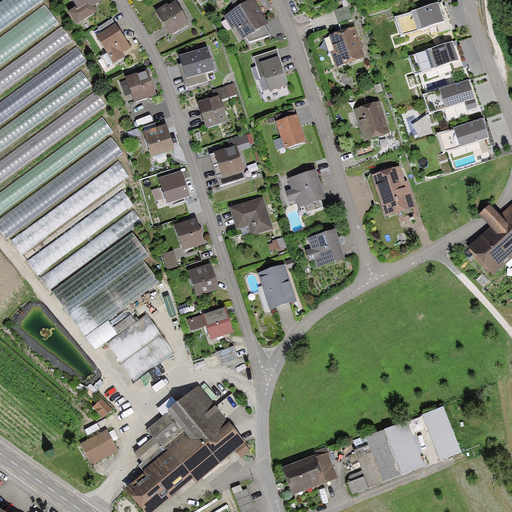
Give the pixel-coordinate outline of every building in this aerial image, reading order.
[(98,0),(69,0),(74,7),(66,12),(73,23),(93,11),(89,6),(99,1),(98,0)] [(232,30),(235,28),(243,41),(269,24),(253,0),(250,0),(224,17),(232,30)] [(168,4),(155,12),(170,37),(190,24),(175,1),(169,5),(168,4)] [(442,3),(394,18),(401,38),(436,26),(439,34),(453,29),(446,6),(444,7),(442,3)] [(127,46),(113,24),(94,36),(112,63),(122,56),(119,52),(127,46)] [(355,28),(329,36),(334,51),(330,52),(335,68),(365,58),(355,28)] [(453,43),(408,57),(415,77),(459,62),(453,43)] [(209,48),(179,57),(187,81),(216,71),(209,48)] [(273,51),(250,59),(257,79),(261,78),(265,90),(284,84),(273,51)] [(146,69),(124,77),(133,100),(154,93),(146,69)] [(215,95),(197,102),(206,126),(229,118),(222,99),(237,94),(233,82),(213,89),(215,95)] [(468,83),(428,96),(434,114),(474,101),(468,83)] [(377,103),(352,111),(362,142),(387,134),(377,103)] [(295,115),(274,122),(283,148),(304,141),(295,115)] [(481,122),(441,135),(447,154),(487,140),(481,122)] [(164,125),(142,131),(149,155),(171,148),(164,125)] [(229,148),(212,154),(219,178),(243,171),(237,151),(247,148),(244,136),(227,141),(229,148)] [(396,168),(371,177),(384,214),(404,207),(407,215),(417,212),(409,188),(404,190),(396,168)] [(313,171),(286,180),(289,190),(284,192),(287,201),(293,199),(296,207),(322,198),(313,171)] [(180,173),(158,179),(164,202),(186,196),(180,173)] [(263,197),(229,207),(236,230),(249,226),(252,235),(273,228),(263,197)] [(489,205),(478,215),(489,227),(467,248),(492,275),(511,256),(511,202),(499,215),(489,205)] [(193,219),(172,227),(180,250),(201,242),(193,219)] [(336,230),(307,239),(311,250),(305,252),(309,263),(315,261),(317,269),(346,260),(336,230)] [(171,253),(161,256),(165,270),(175,268),(171,253)] [(208,265),(187,272),(194,294),(216,287),(208,265)] [(282,266),(256,274),(268,311),(293,303),(282,266)] [(223,310),(186,321),(189,330),(203,325),(208,339),(230,332),(223,310)] [(231,348),(215,353),(218,363),(234,357),(231,348)] [(190,438),(127,491),(144,511),(150,511),(189,480),(192,484),(232,450),(237,456),(245,450),(192,388),(166,410),(190,438)] [(441,409),(421,417),(438,460),(458,452),(441,409)] [(178,432),(163,414),(145,429),(153,438),(136,452),(143,461),(178,432)] [(423,467),(406,423),(367,438),(370,447),(353,453),(362,476),(347,482),(351,495),(423,467)] [(106,432),(79,447),(90,467),(117,453),(106,432)] [(328,453),(280,469),(289,493),(336,477),(328,453)] [(254,511),(246,490),(234,495),(239,511),(254,511)]
